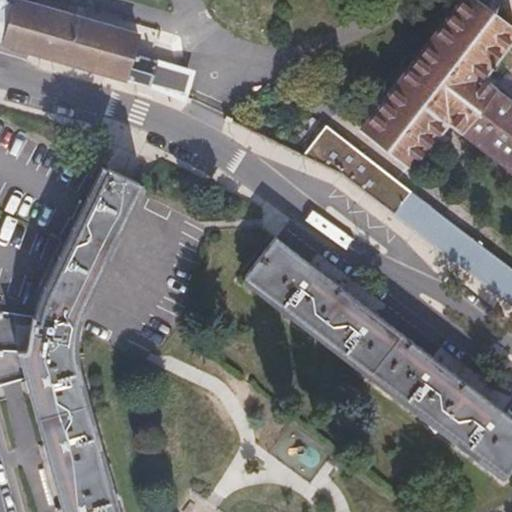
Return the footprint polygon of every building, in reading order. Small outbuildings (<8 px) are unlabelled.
[(0,0),(0,44),(162,92),(184,102),(191,80),(154,68),(155,62),(132,56),(136,37),(17,3),(15,7),(1,3),(0,1),(0,0)] [(511,32),(470,0),(464,0),(361,131),(411,170),(447,126),(511,176),(511,106),(480,81),(511,40),(511,32)] [(301,158),(343,178),(363,193),(511,306),(511,269),(324,128),(301,158)] [(18,351),(61,511),(118,511),(86,390),(79,355),(79,335),(82,315),(140,187),(99,167),(41,291),(30,327),(28,352),(18,351)] [(511,469),(511,419),(276,238),(242,283),(503,482),(511,469)] [(23,327),(21,351),(28,352),(30,327),(23,327)]
